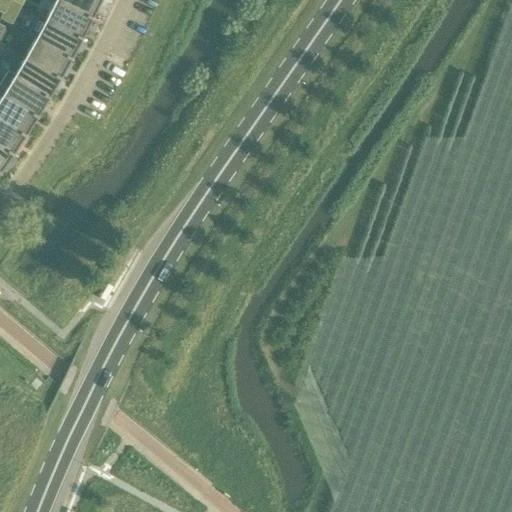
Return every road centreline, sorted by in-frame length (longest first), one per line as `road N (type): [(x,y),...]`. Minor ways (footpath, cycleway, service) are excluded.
road 1 (secondary): [(37,511),(128,320),(341,0)]
road 2 (residential): [(0,208),(46,145),(124,0)]
